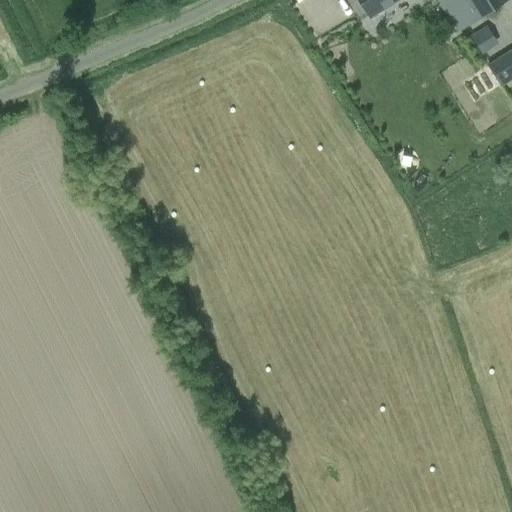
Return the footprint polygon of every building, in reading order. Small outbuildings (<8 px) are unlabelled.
[(356,0),(368,18),(395,0),(356,0)] [(436,0),(457,32),(505,0),(436,0)] [(488,24),(474,32),(485,51),(499,43),(488,24)] [(511,49),(499,58),(511,76),(511,49)] [(511,76),(499,58),(487,66),(500,86),(511,78),(511,76)]
